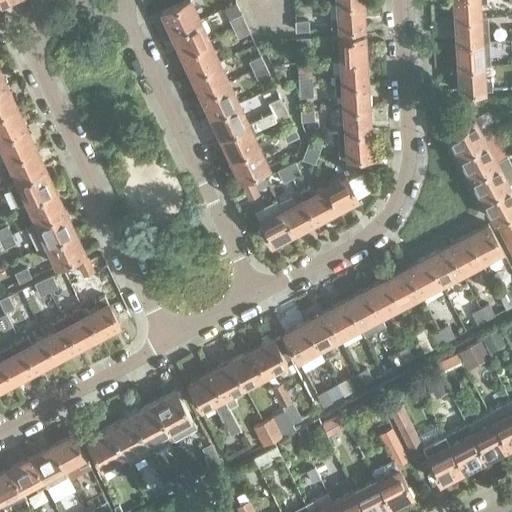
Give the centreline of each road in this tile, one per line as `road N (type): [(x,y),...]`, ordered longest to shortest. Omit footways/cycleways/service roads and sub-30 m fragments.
road 1 (residential): [(96,0),(38,31),(31,49),(169,340)]
road 2 (residential): [(252,295),(345,252),(390,216),(409,153),(399,0)]
road 3 (residential): [(252,295),(120,0)]
road 4 (residential): [(0,431),(169,340)]
